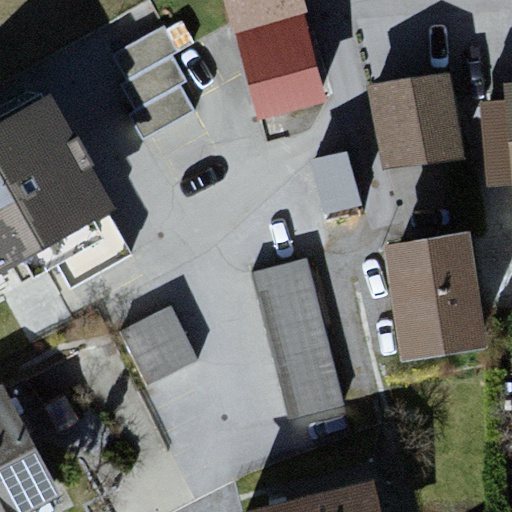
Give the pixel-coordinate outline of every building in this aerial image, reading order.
[(226,0),(259,117),(324,99),(299,11),(304,10),(300,0),(226,0)] [(117,38),(144,122),(197,106),(170,22),(117,38)] [(445,79),(373,90),(385,166),(457,155),(445,79)] [(511,86),(506,87),(508,106),(485,107),(490,180),(511,178),(511,86)] [(47,106),(0,132),(0,268),(105,209),(47,106)] [(343,155),(314,163),(326,210),(355,203),(343,155)] [(466,237),(389,248),(404,356),(481,345),(466,237)] [(304,263),(256,275),(292,414),(339,402),(304,263)] [(192,358),(168,311),(125,332),(149,379),(192,358)] [(0,394),(0,511),(17,511),(52,494),(0,394)] [(376,511),(370,485),(265,511),(376,511)]
